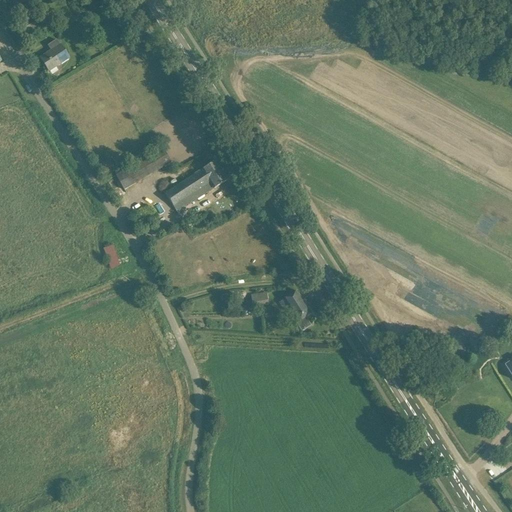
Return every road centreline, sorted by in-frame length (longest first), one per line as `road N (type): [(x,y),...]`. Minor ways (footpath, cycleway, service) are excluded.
road 1 (primary): [(477,511),(153,0)]
road 2 (unclassified): [(194,511),(197,374),(138,249),(0,32)]
